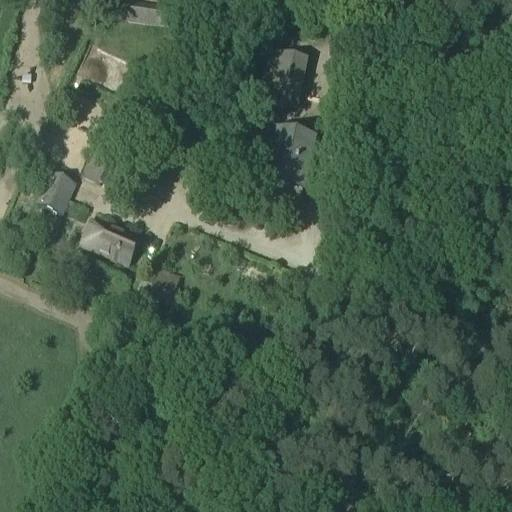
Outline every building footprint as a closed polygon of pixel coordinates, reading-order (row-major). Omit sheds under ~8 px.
[(286,64),(272,115),(294,121),(308,70),(286,64)] [(206,151),(162,134),(150,165),(195,182),(206,151)] [(267,186),(300,193),(303,193),(312,145),(276,138),(267,186)] [(93,157),(82,181),(115,196),(126,172),(93,157)] [(49,178),(36,209),(61,219),(74,189),(49,178)] [(267,186),(264,200),(298,207),(300,193),(267,186)] [(90,230),(81,251),(128,271),(137,251),(90,230)] [(149,267),(136,296),(167,310),(180,281),(149,267)]
